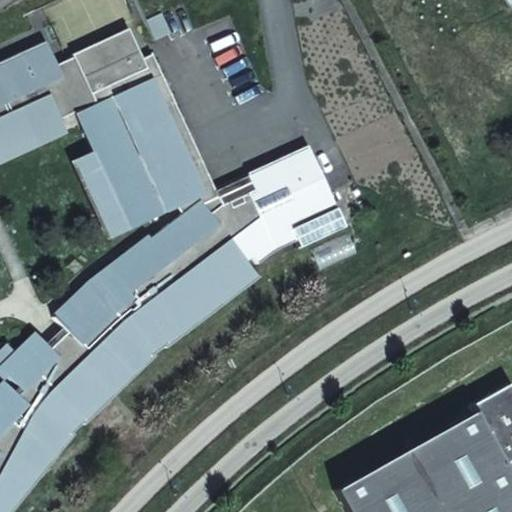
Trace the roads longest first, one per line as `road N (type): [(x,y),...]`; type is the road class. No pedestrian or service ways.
road 1 (secondary): [(511,230),(313,345),(126,511)]
road 2 (secondary): [(184,511),(344,376),(432,318),(511,279)]
